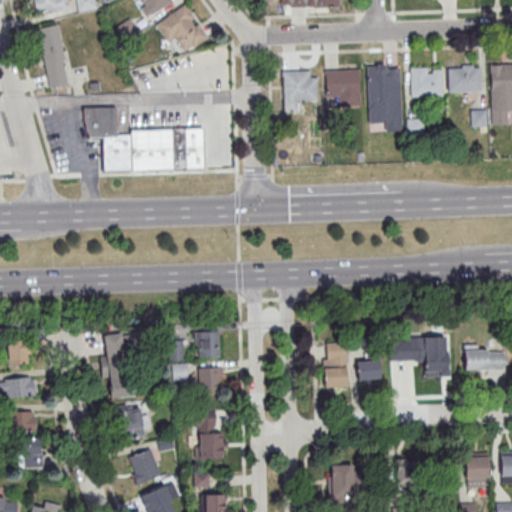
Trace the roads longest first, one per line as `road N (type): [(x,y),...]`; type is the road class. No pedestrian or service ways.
road 1 (primary): [(0,280),(511,266)]
road 2 (primary): [(256,208),(0,217)]
road 3 (residential): [(511,411),(378,419),(259,438)]
road 4 (residential): [(291,511),(285,272)]
road 5 (residential): [(253,273),(260,511)]
road 6 (residential): [(96,511),(78,459),(67,337)]
road 7 (residential): [(256,208),(251,35)]
road 8 (residential): [(46,215),(0,53)]
road 9 (primary): [(402,202),(256,208)]
road 10 (residential): [(511,27),(374,32)]
road 11 (residential): [(251,35),(374,32)]
